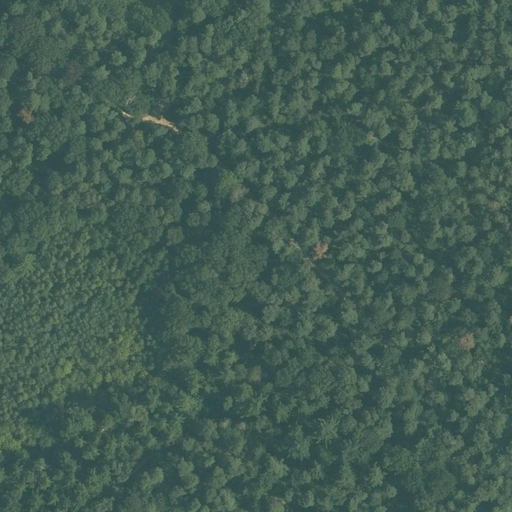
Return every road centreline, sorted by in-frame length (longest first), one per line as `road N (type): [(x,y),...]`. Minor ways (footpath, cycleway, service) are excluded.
road 1 (track): [(427,511),(420,379),(412,366),(263,204),(155,118)]
road 2 (track): [(511,13),(425,67),(263,204)]
road 3 (track): [(49,511),(193,439),(219,442),(311,511)]
road 4 (track): [(155,118),(0,244)]
road 5 (track): [(155,118),(0,2)]
road 6 (track): [(305,0),(155,118)]
